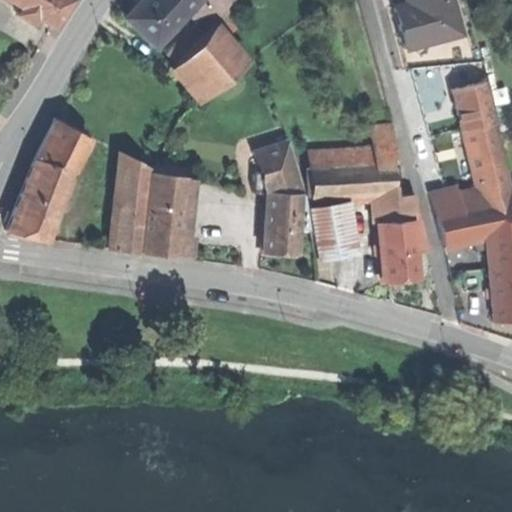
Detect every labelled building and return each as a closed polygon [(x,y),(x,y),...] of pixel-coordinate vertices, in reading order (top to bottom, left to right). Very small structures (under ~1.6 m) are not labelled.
[(9,0),(20,7),(16,13),(31,23),(35,16),(52,27),(61,13),(69,0),(9,0)] [(123,16),(154,45),(184,13),(194,2),(195,0),(138,0),(136,2),(123,16)] [(199,0),(196,4),(194,2),(184,13),(202,30),(210,22),(225,6),(230,0),(199,0)] [(395,28),(400,48),(456,34),(447,0),(401,0),(403,3),(397,4),(390,6),(395,28)] [(239,22),(225,6),(210,22),(221,36),(239,22)] [(221,36),(210,22),(202,30),(200,33),(174,62),(173,63),(186,78),(201,96),(242,62),(221,36)] [(165,54),(174,62),(200,33),(191,26),(165,54)] [(467,78),(469,85),(478,83),(474,68),(465,70),(467,78)] [(448,82),(450,89),(469,85),(467,78),(448,82)] [(450,89),(466,158),(499,151),(483,82),(478,83),(469,85),(450,89)] [(53,120),(33,158),(72,168),(84,136),(53,120)] [(372,148),(372,161),(391,160),(395,160),(393,126),(371,127),(372,148)] [(251,192),(263,193),(297,195),(301,195),(300,189),(299,183),(285,141),(250,152),(250,154),(255,152),(261,171),(251,173),(251,192)] [(306,151),(307,164),(372,161),(372,148),(306,151)] [(473,190),(475,200),(510,193),(499,151),(466,158),(473,190)] [(24,234),(44,239),(72,168),(33,158),(4,229),(24,234)] [(116,170),(113,214),(140,217),(145,168),(128,158),(116,170)] [(307,164),(308,189),(309,201),(330,200),(380,198),(393,197),(391,160),(372,161),(307,164)] [(184,176),(148,173),(140,252),(176,256),(184,176)] [(428,193),(432,210),(456,205),(453,194),(452,188),(428,193)] [(308,189),(300,189),(301,195),(303,202),(309,201),(308,189)] [(453,194),(456,205),(475,200),(473,190),(453,194)] [(297,195),(263,193),(259,252),(273,252),(293,254),(294,228),(297,195)] [(451,244),(483,238),(482,232),(511,229),(511,202),(510,193),(475,200),(456,205),(432,210),(441,246),(451,244)] [(306,209),(331,206),(330,200),(309,201),(303,202),(301,195),(297,195),(294,228),(308,228),(306,209)] [(380,198),(380,222),(409,220),(419,219),(414,197),(393,197),(380,198)] [(308,228),(313,258),(338,254),(331,206),(306,209),(308,228)] [(108,248),(136,252),(140,217),(113,214),(108,248)] [(426,251),(419,219),(409,220),(412,252),(426,251)] [(380,222),(374,223),(379,281),(397,279),(414,278),(412,252),(409,220),(380,222)] [(483,238),(485,268),(511,265),(511,229),(482,232),(483,238)] [(453,252),(451,244),(441,246),(443,254),(453,252)] [(447,265),(447,272),(477,270),(476,264),(447,265)] [(505,321),(511,319),(511,265),(485,268),(490,322),(505,321)]
